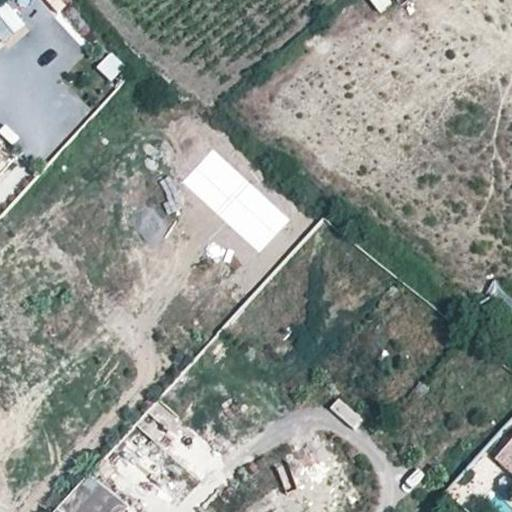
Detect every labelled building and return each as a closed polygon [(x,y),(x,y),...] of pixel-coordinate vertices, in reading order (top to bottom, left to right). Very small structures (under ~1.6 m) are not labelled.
[(10,0),(28,23),(39,14),(28,0),(10,0)] [(7,1),(0,6),(0,39),(6,47),(29,28),(7,1)] [(63,126),(83,103),(59,84),(40,107),(63,126)] [(0,96),(0,133),(3,136),(24,114),(2,94),(0,96)] [(511,295),(496,280),(486,291),(511,315),(511,295)] [(252,381),(264,373),(246,348),(234,356),(252,381)] [(511,443),(499,458),(511,468),(511,443)] [(162,511),(161,494),(136,496),(137,511),(162,511)]
